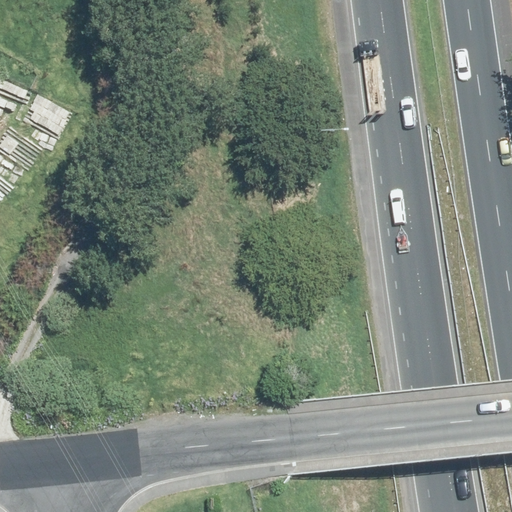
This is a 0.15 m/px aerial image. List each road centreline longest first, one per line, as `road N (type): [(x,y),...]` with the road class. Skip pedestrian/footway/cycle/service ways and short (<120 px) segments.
road 1 (unknown): [(143,0),(152,103),(143,149),(31,352),(11,411),(13,505)]
road 2 (tertiary): [(1,511),(70,473),(187,447),(511,416)]
road 3 (motorway): [(449,477),(377,0)]
road 4 (motorway): [(468,0),(511,302)]
road 5 (motorway): [(476,0),(511,185)]
